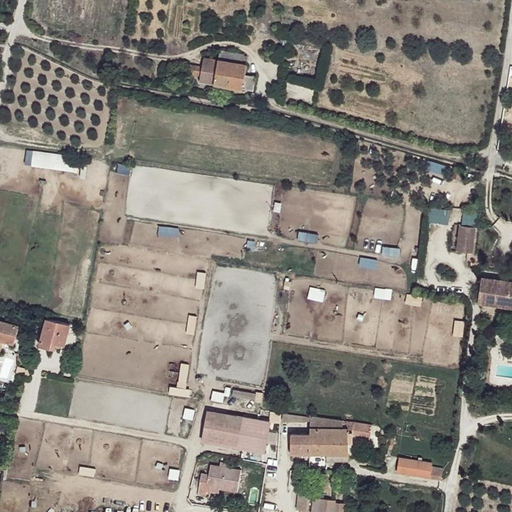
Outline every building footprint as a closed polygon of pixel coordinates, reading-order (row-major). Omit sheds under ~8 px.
[(240,53),(221,50),(219,60),(240,62),(240,53)] [(219,60),(204,57),(202,66),(201,75),(200,83),(216,85),(219,60)] [(240,62),(219,60),(216,85),(244,90),(247,74),(249,64),(240,62)] [(202,66),(189,64),(189,68),(187,74),(201,75),(202,66)] [(257,75),(247,74),(244,90),(255,91),(257,75)] [(79,169),(79,155),(32,152),(32,167),(79,169)] [(449,221),(449,209),(427,209),(427,221),(449,221)] [(482,221),(467,219),(464,244),(479,246),(482,221)] [(511,281),(483,277),(479,303),(511,307),(511,281)] [(294,281),(287,281),(286,290),(292,291),(294,281)] [(70,324),(47,320),(41,345),(59,350),(61,343),(67,345),(70,324)] [(0,321),(0,333),(15,340),(18,326),(0,321)] [(15,340),(0,333),(0,344),(12,349),(15,340)] [(272,421),(211,409),(206,440),(268,452),(272,421)] [(313,415),(285,414),(285,425),(313,427),(313,415)] [(370,425),(319,419),(319,416),(313,415),(313,427),(312,434),(293,433),(293,453),(350,455),(351,435),(369,435),(370,425)] [(396,445),(389,445),(387,455),(393,456),(396,445)] [(372,450),(364,450),(361,466),(369,469),(372,450)] [(210,472),(202,471),(198,492),(206,494),(208,489),(221,492),(222,488),(239,492),(243,468),(229,465),(229,460),(223,459),(222,464),(212,463),(210,472)] [(445,468),(401,463),(400,473),(444,479),(445,468)] [(310,488),(300,486),(295,507),(306,510),(310,488)] [(337,498),(314,495),(311,511),(334,511),(336,503),(337,498)] [(346,511),(348,505),(336,503),(334,511),(346,511)]
